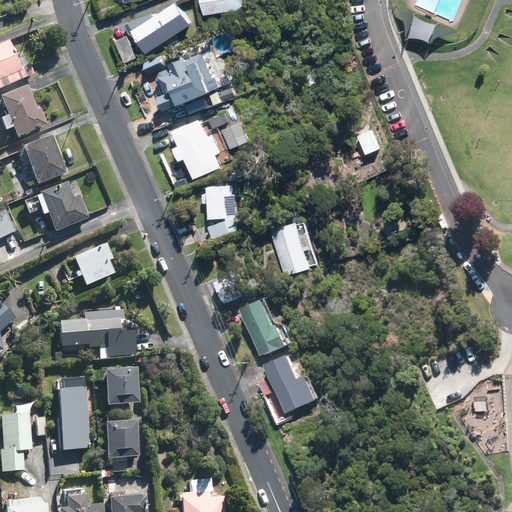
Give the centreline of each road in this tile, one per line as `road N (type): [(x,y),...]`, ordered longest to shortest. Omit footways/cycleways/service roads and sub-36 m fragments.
road 1 (residential): [(67,0),(281,511)]
road 2 (unknown): [(129,201),(0,261)]
